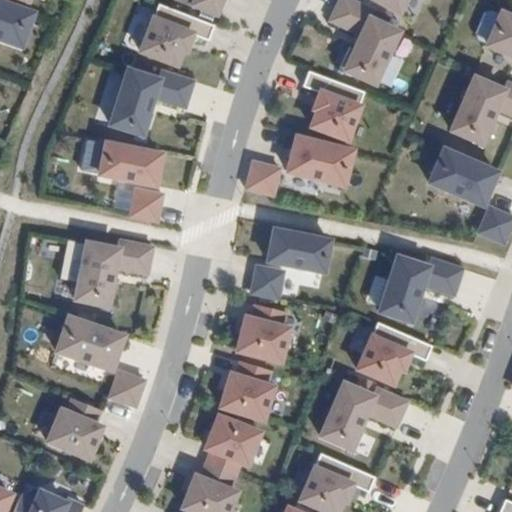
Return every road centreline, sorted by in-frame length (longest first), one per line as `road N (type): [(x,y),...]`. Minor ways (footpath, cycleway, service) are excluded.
road 1 (residential): [(287,0),(234,127),(155,418),(113,511)]
road 2 (residential): [(511,322),(441,511)]
